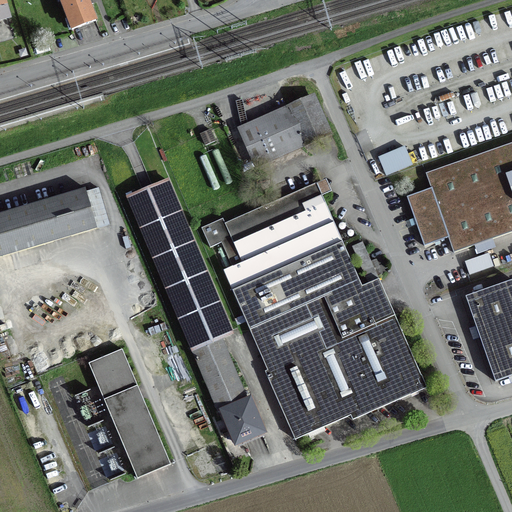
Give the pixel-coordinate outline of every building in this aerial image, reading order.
[(3,0),(0,0),(0,19),(8,18),(3,0)] [(57,0),(69,33),(95,23),(87,0),(57,0)] [(314,93),(238,127),(255,164),(331,130),(314,93)] [(214,141),(210,130),(199,134),(203,145),(214,141)] [(511,143),(425,174),(431,189),(408,197),(425,245),(448,237),(453,253),(511,231),(511,143)] [(410,163),(403,148),(379,159),(386,174),(410,163)] [(219,409),(247,397),(223,338),(234,333),(169,177),(126,195),(216,410),(219,409)] [(221,219),(202,227),(210,247),(221,242),(232,266),(223,270),(268,369),(264,371),(294,438),(350,413),(353,419),(427,386),(379,278),(363,285),(317,183),(224,224),(221,219)] [(85,187),(0,212),(0,254),(96,226),(85,187)] [(379,277),(363,242),(350,247),(367,283),(379,277)] [(494,270),(488,256),(464,265),(470,279),(494,270)] [(511,278),(465,295),(495,381),(511,375),(511,278)] [(136,472),(138,476),(170,462),(122,349),(121,349),(89,363),(136,472)] [(247,397),(219,409),(234,444),(266,430),(251,395),(247,397)]
